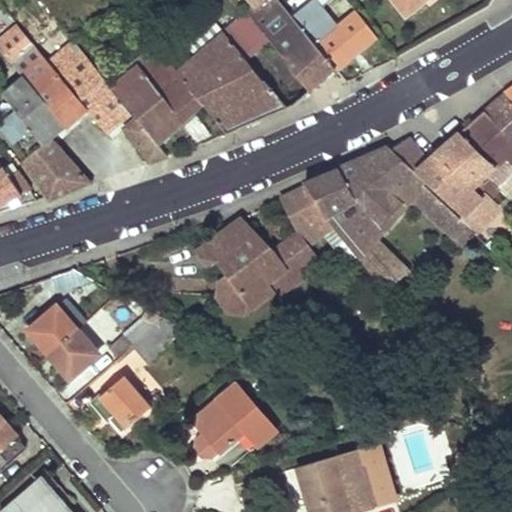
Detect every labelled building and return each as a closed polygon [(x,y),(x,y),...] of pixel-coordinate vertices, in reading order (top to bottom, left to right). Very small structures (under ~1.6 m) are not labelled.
[(251,0),(255,5),(245,12),(267,39),(308,90),(336,68),(292,16),(279,0),(251,0)] [(393,0),(403,12),(418,0),(393,0)] [(307,4),(292,16),(336,68),(375,35),(357,13),(331,33),(307,4)] [(223,31),(244,59),(267,39),(245,12),(223,31)] [(47,61),(17,25),(0,38),(0,48),(21,74),(58,118),(65,125),(85,108),(47,61)] [(223,31),(175,70),(201,102),(225,131),(290,104),(308,90),(267,39),(244,59),(223,31)] [(112,75),(105,66),(99,71),(110,86),(157,48),(145,34),(138,39),(145,48),(112,75)] [(105,130),(129,109),(110,86),(99,71),(73,40),(47,61),(85,108),(105,130)] [(201,102),(175,70),(157,48),(110,86),(129,109),(136,117),(156,142),(167,133),(192,110),(201,102)] [(48,126),(58,118),(21,74),(3,89),(19,111),(17,113),(43,144),(51,138),(54,135),(48,126)] [(511,83),(503,90),(511,99),(511,83)] [(511,99),(503,90),(484,108),(511,138),(511,99)] [(511,138),(484,108),(437,152),(480,198),(485,193),(489,197),(497,190),(488,179),(483,184),(479,180),(504,157),(511,164),(511,138)] [(180,127),(195,114),(192,110),(167,133),(170,136),(180,127)] [(89,182),(51,138),(43,144),(17,113),(3,126),(26,158),(21,161),(47,198),(89,182)] [(191,141),(210,130),(195,114),(180,127),(191,141)] [(166,155),(156,142),(136,117),(124,126),(148,162),(166,155)] [(48,126),(54,135),(65,125),(58,118),(48,126)] [(500,208),(489,197),(485,193),(480,198),(437,152),(430,159),(405,136),(390,146),(408,164),(428,183),(446,200),(464,218),(461,220),(464,223),(473,232),(475,234),(500,208)] [(343,239),(357,256),(359,258),(378,237),(406,206),(404,204),(411,198),(449,235),(464,223),(461,220),(425,187),(428,183),(408,164),(390,146),(387,144),(304,181),(307,187),(325,217),(332,226),(343,239)] [(0,204),(26,191),(13,170),(7,175),(1,167),(0,168),(0,204)] [(446,200),(428,183),(425,187),(461,220),(464,218),(446,200)] [(252,308),(251,307),(272,292),(291,278),(286,270),(312,252),(307,246),(319,237),(311,227),(325,217),(307,187),(281,199),(296,231),(272,250),(241,218),(222,231),(197,250),(208,265),(214,261),(223,274),(216,280),(214,294),(227,312),(243,315),(252,308)] [(311,227),(319,237),(332,226),(325,217),(311,227)] [(473,232),(464,223),(449,235),(455,241),(458,239),(461,244),(473,232)] [(385,290),(409,269),(378,237),(359,258),(385,290)] [(357,256),(343,239),(334,246),(347,265),(357,256)] [(276,298),(320,266),(312,252),(286,270),(291,278),(272,292),(276,298)] [(51,276),(54,283),(56,291),(91,281),(76,267),(51,276)] [(31,330),(50,352),(78,328),(86,321),(66,298),(49,314),(31,330)] [(148,361),(160,351),(172,341),(182,327),(163,319),(157,325),(134,344),(148,361)] [(125,333),(134,344),(157,325),(140,320),(125,333)] [(423,339),(427,335),(432,332),(425,322),(415,330),(423,339)] [(78,328),(50,352),(72,376),(99,352),(78,328)] [(121,355),(134,344),(125,333),(112,344),(121,355)] [(100,395),(96,399),(91,402),(101,414),(109,408),(115,415),(110,419),(121,432),(150,408),(125,378),(102,397),(100,395)] [(215,454),(219,459),(241,440),(251,452),(276,431),(237,385),(190,424),(199,435),(193,440),(195,447),(202,455),(209,458),(215,454)] [(0,464),(4,461),(6,464),(25,449),(14,436),(11,438),(2,427),(5,424),(0,417),(0,464)] [(14,436),(5,424),(2,427),(11,438),(14,436)] [(380,444),(356,452),(372,507),(397,500),(380,444)] [(310,511),(355,511),(372,507),(356,452),(298,467),(310,511)] [(73,511),(55,489),(57,487),(59,485),(48,472),(1,511),(73,511)] [(454,494),(458,501),(461,508),(494,489),(486,476),(454,494)]
